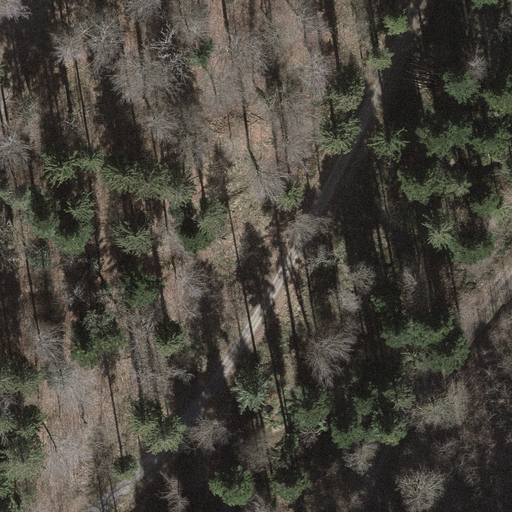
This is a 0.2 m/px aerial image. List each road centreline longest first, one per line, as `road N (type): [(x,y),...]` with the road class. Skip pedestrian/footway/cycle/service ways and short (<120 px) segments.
road 1 (track): [(101,511),(212,365),(320,182),(413,0)]
road 2 (track): [(372,511),(511,281)]
road 3 (track): [(54,0),(0,109)]
